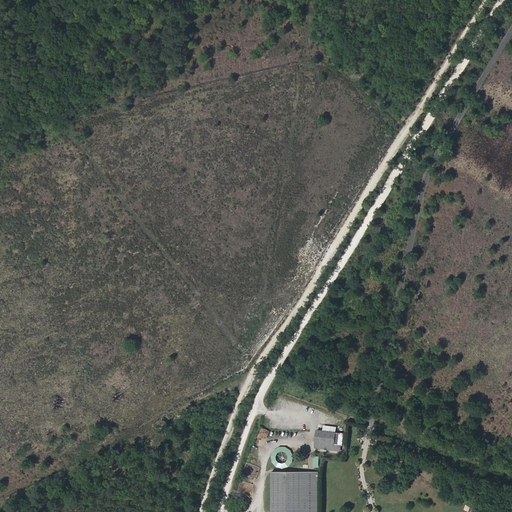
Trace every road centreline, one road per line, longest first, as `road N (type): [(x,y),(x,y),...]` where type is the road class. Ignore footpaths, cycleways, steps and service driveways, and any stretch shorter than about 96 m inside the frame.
road 1 (track): [(488,0),(252,371),(200,511)]
road 2 (track): [(219,511),(261,391),(502,0)]
